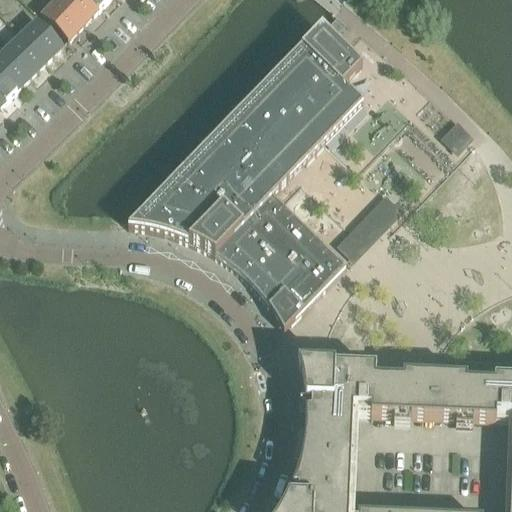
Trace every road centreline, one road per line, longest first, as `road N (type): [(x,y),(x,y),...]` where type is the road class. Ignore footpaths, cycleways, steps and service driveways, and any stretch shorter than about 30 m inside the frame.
road 1 (residential): [(253,511),(275,481),(284,390),(250,321),(175,269),(0,247)]
road 2 (residential): [(184,0),(0,192)]
